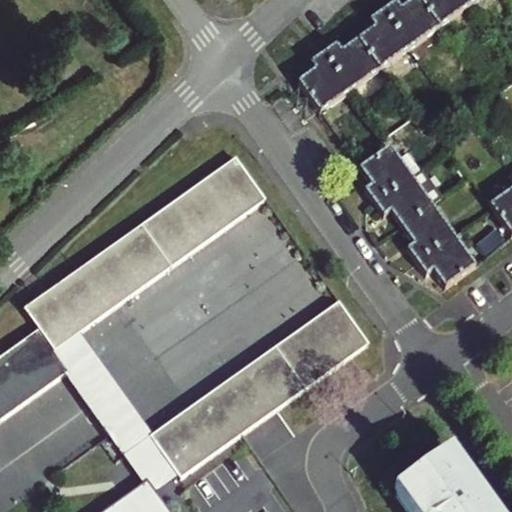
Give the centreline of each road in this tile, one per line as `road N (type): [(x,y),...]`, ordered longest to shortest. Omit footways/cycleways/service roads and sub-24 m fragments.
road 1 (residential): [(436,366),(221,66)]
road 2 (residential): [(221,66),(0,280)]
road 3 (residential): [(338,511),(325,478),(326,450),(436,366)]
